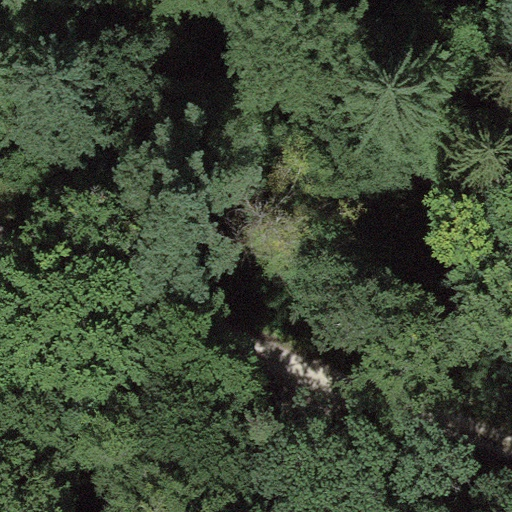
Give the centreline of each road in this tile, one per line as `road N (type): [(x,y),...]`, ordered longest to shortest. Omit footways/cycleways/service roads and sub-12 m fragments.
road 1 (track): [(511,448),(288,380),(30,268),(0,247)]
road 2 (track): [(288,380),(283,511)]
